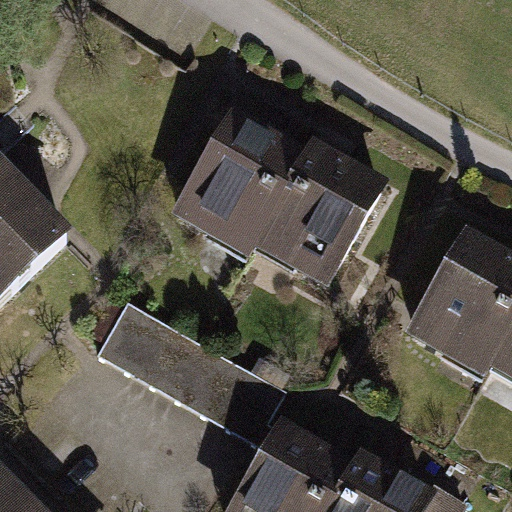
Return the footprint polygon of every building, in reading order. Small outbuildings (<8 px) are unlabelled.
[(254,253),(306,160),(232,118),(173,222),(247,264),(254,253)] [(306,160),(254,253),(327,294),(385,192),(312,151),(306,160)] [(0,309),(69,244),(0,173),(0,309)] [(511,317),(511,255),(465,230),(405,340),(478,380),(511,317)] [(511,317),(478,380),(511,398),(511,317)] [(329,511),(356,466),(278,423),(228,511),(329,511)] [(426,511),(430,507),(356,466),(329,511),(426,511)] [(35,511),(0,476),(0,511),(35,511)]
